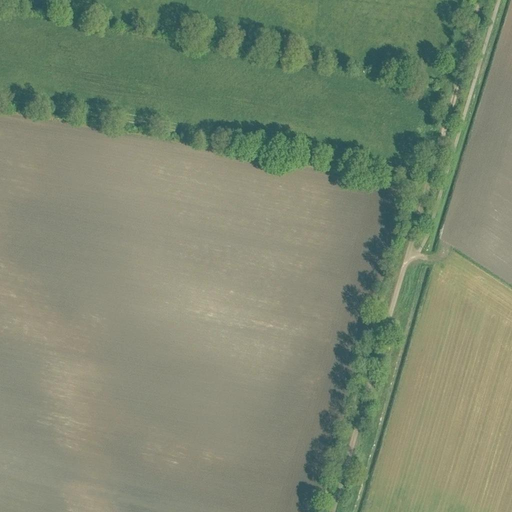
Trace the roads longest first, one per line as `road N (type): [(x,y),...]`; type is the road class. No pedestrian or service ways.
road 1 (unclassified): [(332,511),(408,254)]
road 2 (track): [(428,177),(480,0)]
